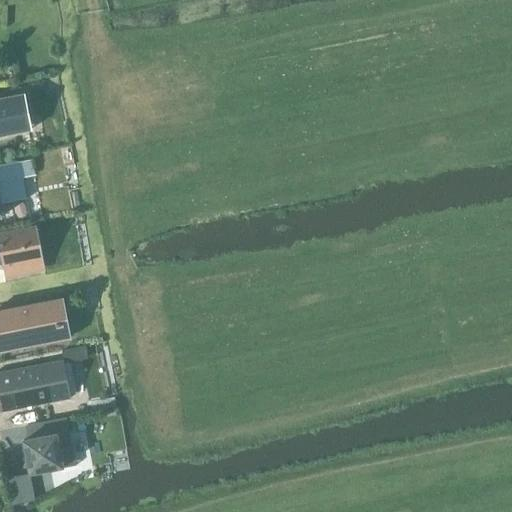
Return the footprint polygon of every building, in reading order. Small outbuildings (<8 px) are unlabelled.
[(27,94),(0,99),(0,136),(25,131),(24,130),(23,130),(22,121),(36,118),(31,94),(27,95),(27,94)] [(0,215),(3,215),(0,204),(26,199),(19,162),(0,165),(0,215)] [(35,227),(0,234),(0,269),(17,266),(16,262),(41,257),(35,227)] [(62,299),(0,311),(0,351),(46,343),(43,327),(67,322),(62,299)] [(66,355),(88,353),(87,344),(65,347),(66,355)] [(63,361),(0,372),(0,411),(70,398),(63,361)] [(66,418),(25,426),(28,439),(22,440),(29,474),(51,470),(63,468),(60,450),(71,448),(66,418)]
